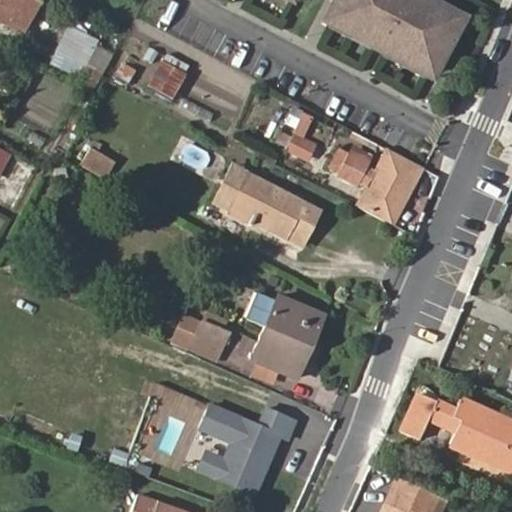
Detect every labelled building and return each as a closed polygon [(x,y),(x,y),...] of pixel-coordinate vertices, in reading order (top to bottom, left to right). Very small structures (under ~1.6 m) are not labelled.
[(0,0),(0,20),(25,34),(40,4),(31,0),(0,0)] [(435,79),(467,19),(431,0),(336,0),(325,22),(435,79)] [(73,29),(60,53),(87,66),(99,43),(73,29)] [(171,87),(178,71),(163,63),(149,88),(174,103),(180,92),(171,87)] [(188,76),(178,71),(171,87),(180,92),(188,76)] [(205,87),(225,98),(232,84),(212,73),(205,87)] [(197,112),(199,98),(181,96),(179,109),(197,112)] [(303,166),(316,145),(292,131),(279,151),(303,166)] [(85,146),(76,165),(104,178),(113,159),(85,146)] [(350,208),(384,226),(399,199),(416,166),(381,148),(368,179),(358,173),(358,165),(342,157),(331,178),(352,188),(356,182),(362,186),(350,208)] [(20,173),(24,164),(5,154),(1,163),(20,173)] [(232,164),(214,202),(297,245),(317,208),(232,164)] [(258,322),(266,297),(252,293),(245,318),(258,322)] [(325,316),(280,296),(259,345),(252,363),(297,381),(305,363),(295,356),(306,330),(317,335),(325,316)] [(221,349),(230,333),(204,323),(198,338),(221,349)] [(305,363),(317,335),(306,330),(295,356),(305,363)] [(436,403),(419,396),(403,433),(420,441),(427,424),(436,403)] [(454,419),(463,423),(456,437),(451,448),(511,473),(511,423),(464,402),(458,412),(454,419)] [(458,412),(436,403),(427,424),(456,437),(463,423),(454,419),(458,412)] [(297,423),(263,408),(256,425),(208,405),(196,432),(229,446),(222,461),(202,452),(193,474),(254,500),(279,442),(288,446),(297,423)] [(412,504),(419,489),(393,477),(386,492),(412,504)] [(419,511),(421,509),(412,504),(386,492),(376,511),(419,511)] [(183,511),(144,497),(137,511),(183,511)]
